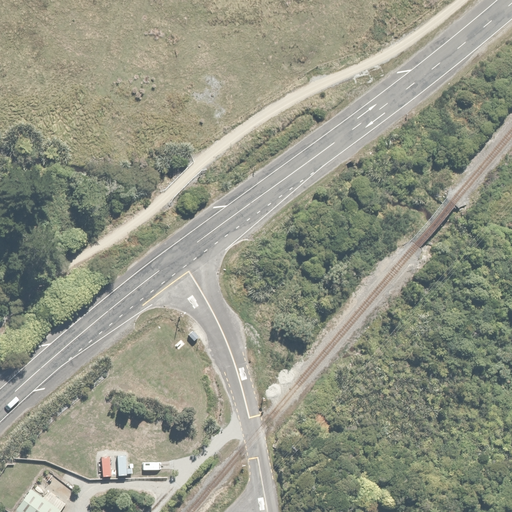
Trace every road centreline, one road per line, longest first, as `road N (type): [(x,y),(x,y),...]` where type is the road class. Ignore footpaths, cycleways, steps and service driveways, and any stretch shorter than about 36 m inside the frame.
road 1 (primary): [(181,255),(511,3)]
road 2 (unclassified): [(267,511),(240,386),(181,255)]
road 3 (primary): [(0,404),(181,255)]
